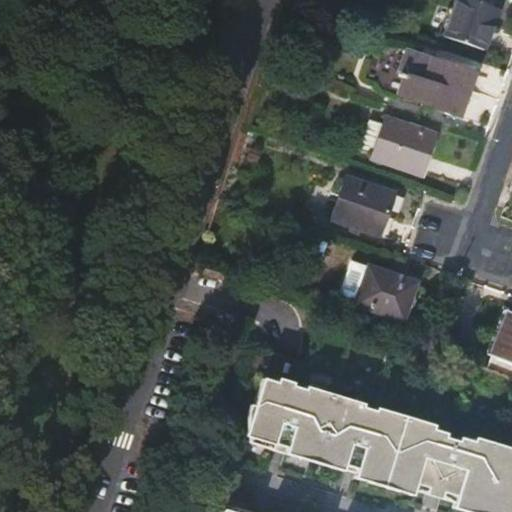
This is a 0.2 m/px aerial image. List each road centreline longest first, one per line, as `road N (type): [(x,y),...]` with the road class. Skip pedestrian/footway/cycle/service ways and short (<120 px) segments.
road 1 (residential): [(265,0),(95,511)]
road 2 (residential): [(511,130),(472,245)]
